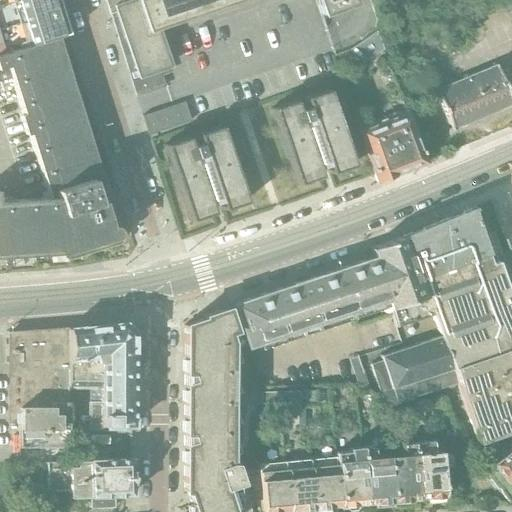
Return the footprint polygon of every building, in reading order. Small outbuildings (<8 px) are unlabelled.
[(15,0),(30,46),(56,38),(66,35),(55,0),(15,0)] [(109,0),(112,6),(108,8),(136,97),(164,88),(160,76),(170,72),(155,28),(237,0),(314,0),(320,16),(353,5),(351,0),(109,0)] [(366,61),(383,50),(376,32),(349,50),(359,65),(356,82),(367,78),(365,71),(369,69),(366,61)] [(0,55),(0,69),(3,69),(7,80),(11,79),(46,193),(41,195),(41,200),(0,202),(0,257),(58,254),(59,257),(61,259),(64,260),(67,259),(115,244),(117,245),(121,245),(125,244),(127,241),(128,237),(128,234),(109,174),(99,177),(64,63),(56,38),(30,46),(0,55)] [(511,105),(506,91),(495,66),(434,90),(451,131),(511,105)] [(352,167),(326,91),(303,99),(306,108),(297,111),(293,102),(270,110),(295,186),(319,178),(316,166),(325,163),(328,175),(352,167)] [(184,103),(154,113),(160,132),(190,122),(184,103)] [(160,132),(154,113),(142,117),(148,136),(160,132)] [(424,164),(405,115),(359,133),(376,183),(393,176),(424,164)] [(245,203),(219,127),(195,135),(199,145),(189,148),(186,138),(162,146),(188,222),(212,214),(208,203),(217,200),(221,211),(245,203)] [(511,285),(495,241),(482,245),(470,211),(470,209),(441,221),(402,237),(431,315),(432,316),(423,319),(429,337),(438,334),(439,336),(379,356),(380,361),(369,364),(376,385),(384,407),(451,385),(456,383),(456,385),(481,454),(496,449),(496,448),(506,444),(503,436),(511,432),(511,285)] [(243,301),(230,306),(232,309),(244,348),(387,302),(395,328),(431,315),(402,237),(369,250),(372,258),(315,277),(290,285),(290,286),(243,301)] [(183,357),(228,343),(225,333),(231,331),(224,310),(202,317),(203,320),(183,326),(183,357)] [(65,330),(66,389),(89,389),(89,404),(87,404),(86,431),(100,430),(100,428),(131,427),(131,423),(130,423),(131,357),(131,353),(130,336),(131,336),(131,332),(122,324),(118,325),(110,326),(106,326),(83,329),(79,329),(78,329),(65,330)] [(66,449),(66,389),(65,330),(62,330),(8,335),(8,352),(10,352),(10,424),(18,424),(18,449),(66,449)] [(228,373),(228,343),(183,357),(183,388),(228,373)] [(228,404),(228,373),(183,388),(183,419),(228,404)] [(302,391),(279,392),(280,416),(299,415),(303,415),(303,406),(302,391)] [(302,391),(303,406),(316,406),(316,391),(302,391)] [(279,392),(260,393),(261,416),(280,416),(279,392)] [(228,434),(228,404),(183,419),(183,449),(228,434)] [(423,420),(422,404),(411,407),(411,421),(423,420)] [(228,464),(228,434),(183,449),(183,479),(228,464)] [(412,443),(417,498),(425,497),(430,504),(439,503),(442,496),(443,496),(442,484),(442,469),(448,468),(451,464),(450,457),(446,454),(440,454),(440,452),(433,453),(432,441),(412,443)] [(483,459),(485,467),(511,446),(511,441),(483,459)] [(417,498),(412,443),(399,444),(399,446),(386,448),(391,501),(416,499),(417,499),(417,498)] [(511,446),(485,467),(476,471),(472,472),(472,471),(458,472),(460,497),(474,495),(473,479),(480,476),(492,492),(496,489),(506,502),(511,501),(511,446)] [(365,503),(391,501),(386,448),(373,449),(373,447),(360,448),(365,503)] [(365,503),(360,448),(348,449),(348,452),(334,453),(334,458),(339,510),(345,509),(348,511),(354,511),(357,508),(356,504),(365,503)] [(308,460),(312,508),(339,506),(334,458),(308,460)] [(130,496),(129,484),(131,484),(130,472),(129,472),(128,460),(73,462),(74,469),(61,470),(61,463),(45,464),(47,492),(67,491),(68,499),(83,498),(84,509),(112,508),(112,506),(111,506),(111,497),(130,496)] [(312,508),(308,460),(281,463),(286,511),(312,508)] [(257,471),(246,472),(248,502),(260,501),(261,511),(277,511),(278,511),(286,511),(281,463),(257,465),(257,471)] [(187,493),(192,507),(193,511),(239,511),(249,510),(248,502),(246,472),(237,473),(234,465),(228,464),(183,479),(183,493),(187,493)]
